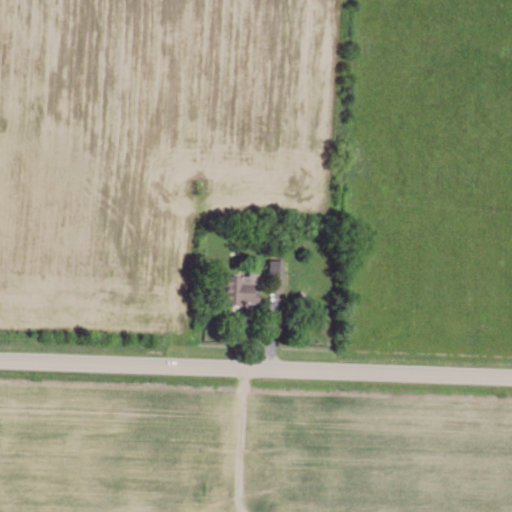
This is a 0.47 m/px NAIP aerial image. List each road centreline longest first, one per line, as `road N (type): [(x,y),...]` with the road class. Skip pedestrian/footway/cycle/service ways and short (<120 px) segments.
road 1 (tertiary): [(511,377),(0,361)]
road 2 (track): [(243,367),(242,511)]
